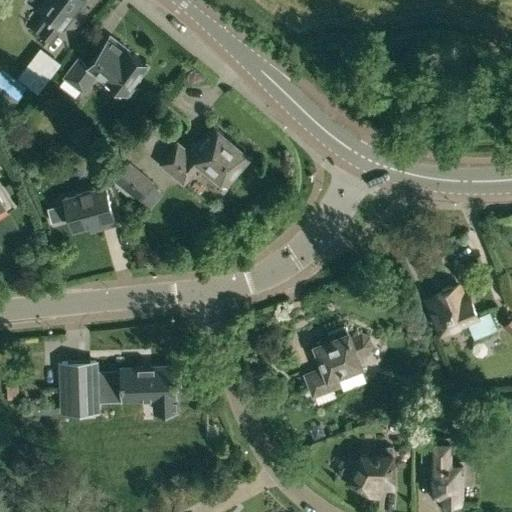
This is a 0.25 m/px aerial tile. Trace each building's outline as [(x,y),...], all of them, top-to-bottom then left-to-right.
[(30,26),(48,40),(60,25),(62,27),(71,16),(69,14),(79,0),(27,0),(42,11),(30,26)] [(120,94),(123,90),(128,94),(140,79),(137,77),(147,63),(126,47),(125,48),(109,36),(88,63),(79,56),(64,76),(66,77),(62,83),(76,93),(80,88),(83,90),(98,71),(109,80),(106,83),(120,94)] [(57,62),(38,47),(16,75),(35,90),(57,62)] [(204,173),(217,185),(221,180),(227,185),(231,184),(240,174),(239,170),(251,156),(215,125),(203,140),(201,139),(188,154),(178,145),(163,162),(185,182),(199,166),(205,171),(204,173)] [(93,167),(110,162),(111,162),(107,149),(88,155),(93,167)] [(138,201),(154,182),(129,161),(113,180),(138,201)] [(104,186),(64,198),(72,229),(99,221),(101,227),(114,223),(113,217),(104,186)] [(469,295),(464,297),(458,285),(436,294),(437,296),(427,301),(441,332),(459,324),(464,336),(472,332),(473,336),(496,327),(489,311),(478,316),(469,295)] [(350,337),(345,325),(327,332),(330,339),(316,344),(324,367),(306,374),(313,394),(339,384),(335,374),(361,364),(357,354),(368,350),(371,343),(369,336),(362,333),(350,337)] [(95,360),(61,361),(62,396),(122,393),(122,397),(154,395),(155,410),(177,409),(176,389),(182,388),(181,370),(175,371),(175,366),(96,369),(95,360)] [(448,401),(421,407),(425,425),(452,419),(448,401)] [(325,433),(320,423),(309,428),(314,438),(325,433)] [(442,492),(442,499),(446,499),(446,500),(446,502),(447,503),(448,504),(449,504),(451,505),(452,505),(453,505),(455,504),(456,504),(457,503),(458,501),(458,500),(458,499),(462,499),(462,482),(473,482),(472,460),(460,460),(460,463),(450,463),(450,442),(449,442),(449,436),(421,437),(421,460),(432,460),(433,492),(442,492)] [(385,446),(384,453),(361,453),(357,460),(351,457),(345,460),(341,467),(341,475),(376,495),(380,487),(392,488),(393,454),(392,454),(392,446),(385,446)]
